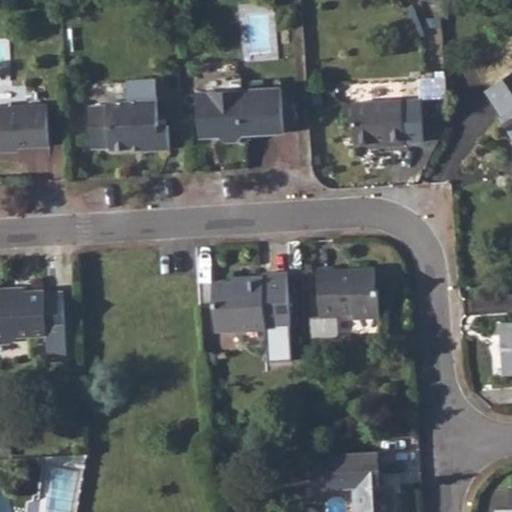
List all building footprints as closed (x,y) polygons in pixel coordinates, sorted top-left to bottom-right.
[(511,73),(486,90),(503,115),(500,117),(511,134),(511,73)] [(424,98),(449,95),(447,76),(422,79),(424,98)] [(111,147),(111,150),(132,148),(143,149),(143,151),(171,149),(169,125),(160,126),(157,78),(127,80),(128,101),(108,102),(109,105),(89,106),(90,116),(92,148),(111,147)] [(284,132),(282,88),(197,93),(199,132),(200,138),(220,137),(225,142),(240,141),(244,135),(284,132)] [(389,146),(406,145),(406,142),(424,141),(422,100),(353,104),(355,144),(389,142),(389,146)] [(7,149),(50,146),(48,104),(0,106),(0,152),(7,152),(7,149)] [(376,290),(376,269),(335,271),(335,269),(318,269),(321,317),(338,316),(338,314),(354,312),(354,317),(380,316),(379,289),(376,290)] [(291,327),(288,272),(263,274),(263,277),(245,278),(245,281),(213,283),(216,331),(291,327)] [(18,336),(47,335),(48,360),(68,359),(64,292),(46,293),(46,291),(27,292),(27,288),(0,289),(0,343),(11,343),(18,336)] [(505,374),(511,373),(511,321),(502,322),(505,374)] [(356,511),(397,511),(396,484),(381,485),(378,452),(321,455),(323,489),(355,488),(356,511)] [(511,511),(511,488),(510,489),(511,509),(497,510),(497,511),(511,511)]
